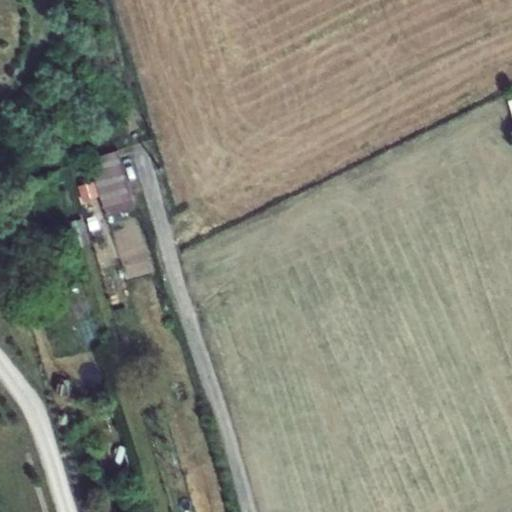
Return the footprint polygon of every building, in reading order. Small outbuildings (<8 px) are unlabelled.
[(132,198),(118,151),(89,159),(103,207),(132,198)] [(135,208),(132,198),(103,207),(106,217),(135,208)] [(82,220),(69,223),(75,247),(89,244),(82,220)] [(161,280),(151,283),(155,294),(165,291),(161,280)] [(143,305),(135,307),(139,321),(147,318),(143,305)]
